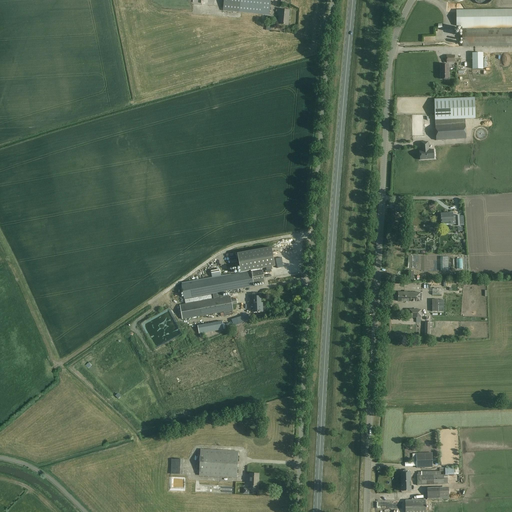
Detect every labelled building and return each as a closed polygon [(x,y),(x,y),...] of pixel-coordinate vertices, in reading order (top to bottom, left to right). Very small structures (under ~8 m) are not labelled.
[(271,0),(224,0),(223,11),(270,15),(271,0)] [(289,11),(280,10),(279,24),(288,25),(289,11)] [(462,31),(462,32),(462,47),(511,46),(511,10),(457,11),(457,27),(460,27),(460,31),(462,31)] [(472,54),(472,66),(472,70),(483,70),(483,54),(472,54)] [(503,56),(505,65),(511,63),(511,60),(511,54),(503,56)] [(447,69),(447,65),(441,65),(441,79),(449,79),(449,69),(447,69)] [(435,120),(440,120),(440,125),(435,126),(436,141),(466,139),(465,119),(476,119),(475,98),(434,100),(435,120)] [(420,151),(420,160),(434,159),(434,150),(429,150),(428,142),(421,143),(422,151),(420,151)] [(453,217),(453,213),(441,214),(441,216),(440,216),(440,218),(441,217),(441,223),(453,222),(453,221),(456,221),(456,226),(464,226),(463,217),(459,217),(459,216),(456,216),(456,217),(453,217)] [(233,311),(232,305),(238,304),(237,299),(231,300),(231,297),(230,297),(229,295),(223,296),(223,292),(231,290),(231,292),(238,291),(238,289),(254,286),(253,284),(265,282),(262,268),(275,266),(272,247),(237,254),(241,272),(260,269),(260,271),(182,285),(184,299),(213,294),(214,300),(180,306),(183,320),(224,312),(225,316),(233,315),(232,311),(233,311)] [(452,274),(453,258),(445,258),(444,273),(452,274)] [(422,302),(422,293),(408,293),(408,291),(406,291),(404,291),(404,293),(398,292),(398,302),(422,302)] [(255,297),(253,297),(253,308),(252,308),(251,309),(252,311),(253,312),(254,311),(254,312),(263,312),(263,306),(261,306),(261,297),(260,297),(259,294),(254,294),(255,297)] [(211,295),(185,300),(186,304),(211,299),(211,295)] [(409,310),(409,314),(409,318),(416,318),(416,320),(421,320),(421,310),(409,310)] [(248,314),(231,320),(233,326),(250,321),(248,314)] [(222,322),(197,327),(199,335),(224,330),(222,322)] [(426,323),(425,339),(430,339),(430,330),(433,330),(433,323),(426,323)] [(239,452),(201,450),(199,476),(237,478),(239,452)] [(433,454),(417,455),(417,469),(433,468),(433,454)] [(172,460),(171,475),(183,475),(184,460),(172,460)] [(449,468),(449,476),(463,476),(463,468),(449,468)] [(401,472),(402,492),(411,491),(411,482),(414,482),(414,478),(411,478),(410,471),(401,472)] [(259,474),(250,474),(250,487),(253,487),(253,488),(254,488),(254,487),(258,487),(259,474)] [(421,475),(417,475),(417,485),(444,485),(444,476),(421,476),(421,475)] [(249,483),(239,483),(239,494),(249,494),(249,483)] [(449,489),(427,489),(427,500),(449,499),(449,489)] [(412,500),(405,501),(405,511),(426,511),(426,500),(413,500),(413,499),(412,499),(412,500)]
